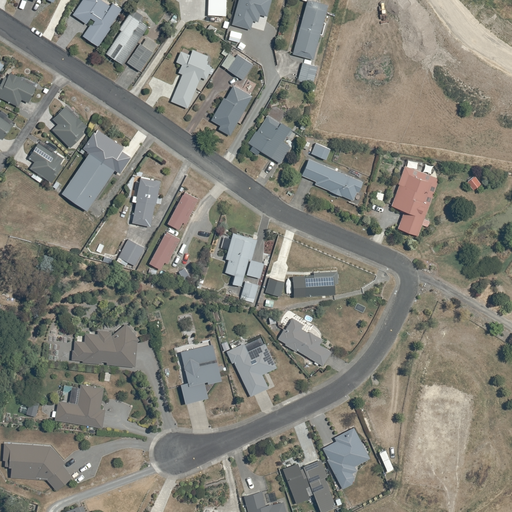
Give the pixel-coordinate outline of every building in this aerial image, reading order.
[(87,24),(91,18),(95,21),(92,26),(91,25),(83,37),(98,47),(111,29),(109,28),(122,9),(113,3),(111,6),(100,0),(83,0),(73,15),(87,24)] [(209,0),(209,15),(226,16),(226,0),(209,0)] [(272,0),(239,0),(233,25),(251,30),(253,21),(258,22),(261,15),(268,17),(272,0)] [(329,5),(308,0),(307,0),(293,54),(314,60),(329,5)] [(148,27),(143,23),(143,16),(136,11),(130,14),(119,29),(121,31),(106,54),(123,65),(148,27)] [(154,53),(141,44),(128,63),(141,72),(154,53)] [(207,81),(209,74),(212,75),(214,70),(212,69),(213,67),(208,65),(209,61),(208,61),(209,57),(194,50),(192,56),(182,51),(177,62),(183,64),(179,73),(183,75),(171,101),(188,109),(202,78),(207,81)] [(228,70),(243,80),(253,65),(237,55),(228,70)] [(318,67),(302,63),(297,81),(313,86),(318,67)] [(29,103),(37,87),(22,80),(22,78),(10,73),(7,79),(4,78),(0,87),(0,97),(19,107),(22,100),(29,103)] [(253,96),(241,90),(234,86),(226,99),(224,98),(211,121),(213,122),(221,126),(219,130),(230,136),(253,96)] [(83,131),(86,128),(88,127),(78,117),(76,118),(65,107),(53,119),(58,125),(53,129),(69,145),(71,148),(85,134),(83,131)] [(0,138),(3,140),(13,126),(0,117),(0,115),(1,115),(0,114),(0,138)] [(260,152),(280,164),(291,147),(283,142),(292,129),(282,123),(281,124),(268,116),(257,132),(256,131),(248,144),(252,146),(250,150),(258,156),(260,152)] [(88,211),(116,171),(121,174),(132,158),(122,152),(125,148),(98,130),(96,134),(95,133),(84,149),(90,153),(63,194),(88,211)] [(312,153),(326,160),(331,150),(316,143),(312,153)] [(63,166),(61,164),(63,161),(65,159),(53,151),(52,153),(38,144),(36,148),(29,158),(35,162),(31,169),(52,183),(63,166)] [(364,183),(309,160),(302,175),(317,181),(315,184),(331,191),(330,192),(342,197),(342,196),(353,201),(357,192),(359,193),(364,183)] [(404,211),(398,229),(418,236),(439,179),(405,166),(398,184),(400,185),(392,207),(404,211)] [(482,183),(477,174),(468,180),(474,188),(482,183)] [(136,203),(132,223),(151,227),(155,204),(156,204),(161,181),(141,177),(137,196),(134,196),(133,202),(136,203)] [(183,195),(168,224),(180,230),(183,223),(187,224),(190,218),(189,217),(199,200),(185,192),(184,195),(183,195)] [(165,263),(168,264),(172,258),(171,258),(181,240),(167,232),(165,236),(165,235),(150,264),(161,270),(165,263)] [(251,260),(252,260),(257,240),(233,233),(231,239),(225,237),(222,248),(228,250),(226,259),(229,260),(225,273),(235,276),(232,284),(242,287),(249,259),(251,260)] [(127,266),(129,263),(135,266),(145,248),(129,239),(119,257),(121,258),(119,262),(127,266)] [(252,260),(251,260),(247,275),(261,279),(265,264),(252,260)] [(292,276),(293,297),(335,295),(334,283),(338,283),(337,271),(313,272),(313,275),(292,276)] [(284,282),(270,277),(265,292),(280,296),(284,282)] [(258,286),(245,282),(241,295),(255,299),(258,286)] [(273,308),(274,301),(266,300),(265,306),(273,308)] [(163,326),(161,317),(151,319),(153,329),(163,326)] [(284,345),(296,352),(297,351),(323,366),(331,352),(319,345),(322,339),(309,331),(308,333),(301,329),(303,324),(292,318),(285,330),(283,329),(277,339),(285,343),(284,345)] [(106,364),(135,366),(137,341),(139,339),(126,323),(111,335),(111,331),(98,329),(97,333),(85,332),(84,341),(74,340),(73,349),(72,349),(71,359),(82,360),(82,362),(101,363),(102,361),(106,361),(106,364)] [(224,351),(230,348),(227,341),(221,344),(224,351)] [(185,403),(208,397),(204,381),(207,380),(207,382),(221,379),(219,372),(224,371),(222,365),(218,367),(216,361),(212,362),(211,359),(216,358),(212,342),(180,350),(187,381),(180,383),(185,403)] [(226,351),(232,363),(233,362),(250,396),(269,388),(262,374),(276,367),(265,343),(247,351),(243,343),(226,351)] [(58,400),(55,419),(102,427),(105,409),(100,408),(104,387),(80,383),(77,403),(58,400)] [(39,402),(30,400),(26,414),(35,416),(39,402)] [(328,458),(326,459),(342,488),(352,483),(354,476),(352,472),(357,470),(354,466),(370,458),(353,426),(334,437),(336,440),(322,448),(328,458)] [(46,479),(56,490),(72,476),(62,464),(65,462),(50,445),(3,442),(2,459),(5,460),(4,465),(8,465),(8,466),(11,466),(10,477),(46,479)] [(327,476),(321,459),(303,466),(303,467),(300,469),(297,462),(282,468),(296,503),(309,497),(308,495),(313,493),(320,511),(321,511),(336,506),(324,477),(327,476)] [(247,511),(286,511),(283,501),(272,504),(272,503),(265,505),(262,491),(244,496),(247,511)]
